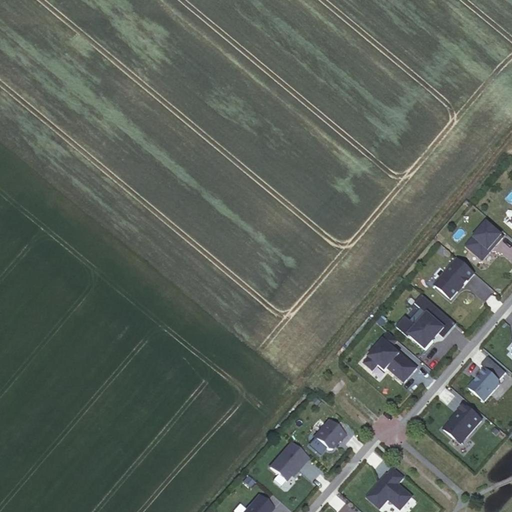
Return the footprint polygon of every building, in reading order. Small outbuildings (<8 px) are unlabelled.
[(504,238),(488,224),(467,247),(484,261),(504,238)] [(459,260),(436,286),(453,300),(476,274),(459,260)] [(457,326),(424,296),(417,304),(428,315),(418,328),(406,318),(398,328),(428,351),(435,342),(432,340),(435,336),(437,338),(439,335),(445,339),(457,326)] [(399,342),(389,334),(366,364),(375,371),(380,367),(387,372),(389,370),(406,384),(419,369),(394,348),(399,342)] [(501,384),(484,370),(470,389),(485,403),(501,384)] [(482,421),(463,405),(444,431),(462,445),(482,421)] [(346,436),(329,422),(315,438),(329,451),(333,451),(346,436)] [(310,459),(292,444),(271,468),(287,482),(303,463),(305,465),(310,459)] [(396,484),(387,475),(368,500),(381,510),(390,501),(402,511),(413,498),(407,492),(412,486),(401,478),(396,484)] [(271,511),(273,510),(259,496),(245,511),(271,511)]
